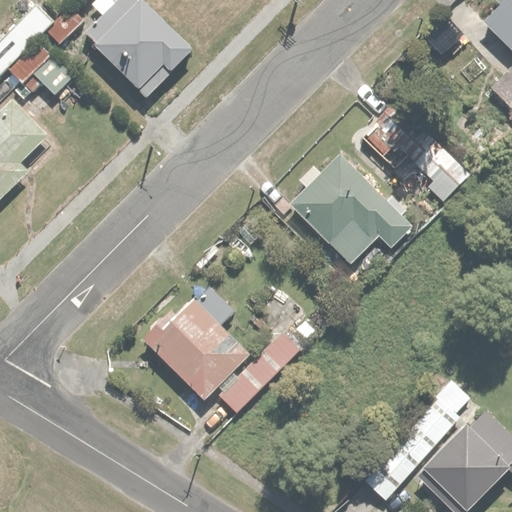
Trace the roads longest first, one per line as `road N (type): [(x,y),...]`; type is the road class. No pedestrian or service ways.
road 1 (residential): [(0,366),(364,0)]
road 2 (residential): [(0,383),(207,511)]
